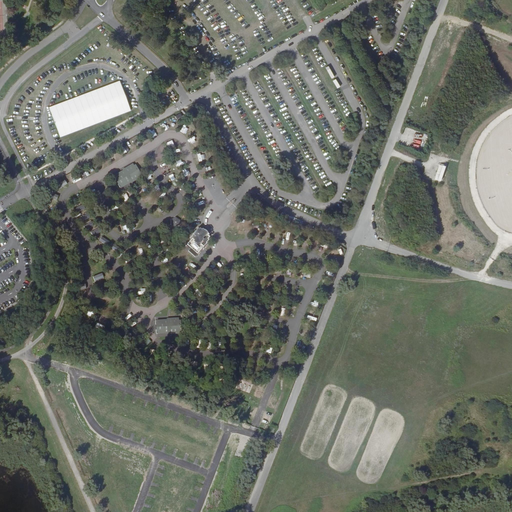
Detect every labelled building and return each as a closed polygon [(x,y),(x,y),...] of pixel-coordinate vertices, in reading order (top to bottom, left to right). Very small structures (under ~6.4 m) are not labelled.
[(229,96),(232,104),(238,101),(234,93),(229,96)] [(420,149),(422,142),(414,140),(412,147),(420,149)] [(116,175),(117,178),(120,184),(121,184),(123,187),(132,182),(141,177),(137,172),(139,171),(137,168),(136,169),(133,164),(124,169),(125,170),(116,175)] [(58,189),(67,183),(63,179),(55,184),(58,189)] [(176,218),(172,220),(172,225),(175,227),(180,225),(180,220),(176,218)] [(198,228),(194,234),(194,235),(194,236),(187,244),(191,248),(189,251),(196,257),(204,247),(207,243),(207,242),(209,239),(208,238),(210,237),(209,235),(209,234),(204,229),(203,228),(202,229),(200,228),(199,229),(198,228)] [(101,236),(98,240),(106,246),(109,241),(101,236)] [(108,247),(112,251),(116,246),(112,242),(108,247)] [(93,281),(103,278),(101,272),(92,275),(93,281)] [(179,318),(169,319),(169,320),(158,320),(158,323),(157,325),(158,330),(159,330),(159,334),(170,333),(170,334),(179,333),(179,328),(181,328),(181,324),(179,324),(179,318)] [(239,383),(237,389),(249,392),(250,386),(239,383)]
